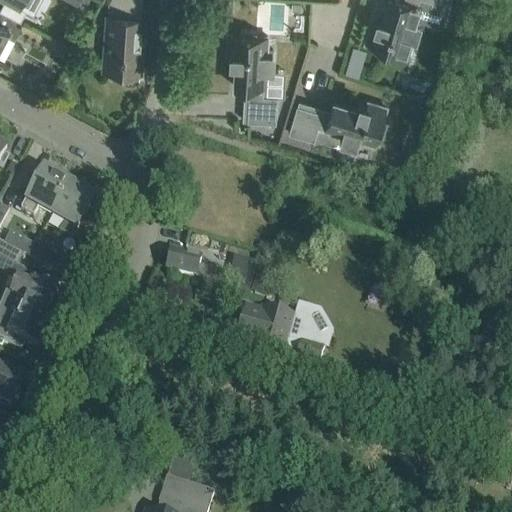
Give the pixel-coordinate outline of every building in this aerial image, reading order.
[(3,0),(0,6),(0,10),(20,20),(28,6),(34,9),(38,0),(3,0)] [(141,0),(108,0),(103,65),(140,68),(143,18),(136,18),(137,6),(141,6),(141,0)] [(428,0),(431,1),(430,5),(447,10),(449,0),(389,0),(384,19),(377,17),(375,25),(371,24),(365,43),(376,46),(374,51),(390,56),(391,51),(402,54),(407,38),(413,40),(418,23),(412,21),(418,0),(428,0)] [(0,57),(4,59),(23,22),(20,20),(0,10),(0,57)] [(236,83),(234,83),(234,86),(249,87),(247,121),(276,123),(277,96),(263,95),(265,70),(271,71),(272,53),(266,53),(267,35),(256,35),(256,30),(239,29),(239,34),(228,33),(227,53),(231,53),(230,62),(237,62),(236,83)] [(296,104),(288,132),(313,140),(318,126),(341,134),(339,140),(356,145),(358,139),(374,144),(378,133),(382,135),(387,119),(383,118),(386,107),(367,101),(366,105),(358,103),(356,109),(335,103),(336,101),(333,100),(329,114),(296,104)] [(7,150),(0,146),(0,169),(2,171),(9,157),(4,154),(7,150)] [(50,217),(68,184),(43,171),(20,212),(32,219),(37,210),(50,217)] [(94,199),(68,184),(50,217),(64,225),(59,232),(72,239),(94,199)] [(0,206),(0,227),(9,211),(0,206)] [(0,244),(0,260),(15,269),(22,257),(0,244)] [(33,247),(26,259),(56,275),(62,263),(33,247)] [(201,259),(170,252),(166,271),(197,278),(224,286),(226,274),(199,267),(201,259)] [(256,262),(234,257),(227,287),(249,292),(256,262)] [(60,300),(61,298),(18,279),(12,293),(8,291),(8,290),(7,290),(1,304),(18,311),(46,323),(57,298),(60,300)] [(46,323),(18,311),(1,304),(0,305),(0,338),(23,349),(23,348),(20,346),(22,341),(39,349),(40,347),(36,345),(46,323)] [(241,326),(235,346),(250,350),(249,354),(282,363),(283,361),(295,364),(294,365),(318,372),(323,353),(325,347),(313,344),(314,338),(315,337),(315,336),(315,335),(315,334),(315,333),(315,332),(314,331),(314,330),(313,329),(313,328),(312,327),(311,326),(310,326),(309,325),(308,325),(308,324),(307,324),(294,320),(295,317),(262,308),(261,311),(246,307),(241,326)] [(505,351),(511,319),(490,315),(484,346),(505,351)] [(18,389),(23,379),(0,368),(0,402),(10,407),(17,392),(18,393),(20,389),(18,389)] [(211,511),(215,501),(198,496),(179,490),(174,508),(175,508),(173,511),(211,511)]
